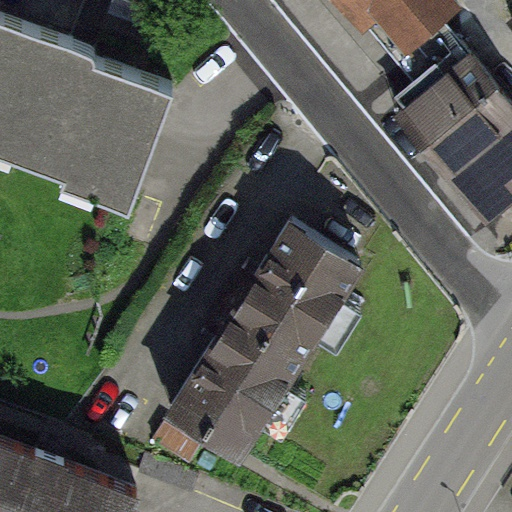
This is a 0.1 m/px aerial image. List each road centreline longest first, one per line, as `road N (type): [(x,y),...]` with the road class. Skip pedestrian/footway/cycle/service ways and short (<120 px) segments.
road 1 (residential): [(511,304),(473,280),(235,0)]
road 2 (tertiary): [(511,369),(421,511)]
